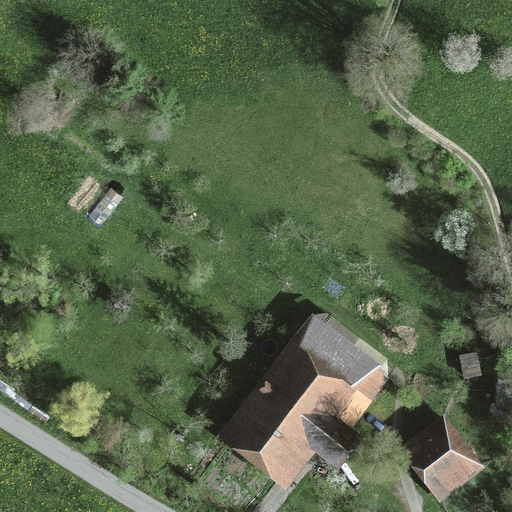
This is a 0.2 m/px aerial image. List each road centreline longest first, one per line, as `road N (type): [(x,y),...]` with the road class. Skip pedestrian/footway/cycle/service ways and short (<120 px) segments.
road 1 (track): [(511,327),(481,183),(465,161),(389,103),(375,74),(390,0)]
road 2 (unclassified): [(0,425),(154,511)]
